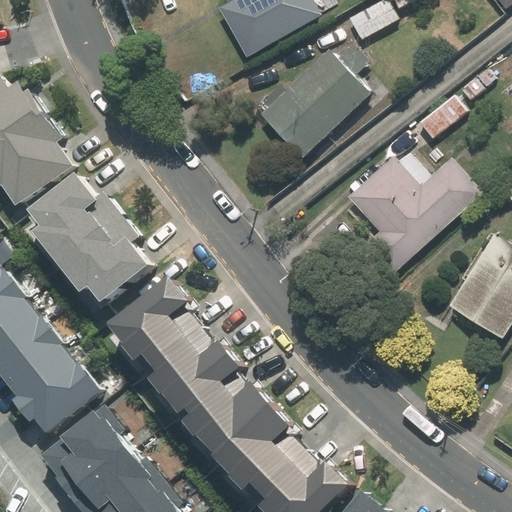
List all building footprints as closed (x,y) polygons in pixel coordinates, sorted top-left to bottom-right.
[(329,0),(238,0),(223,9),(250,56),(306,24),(335,8),(329,0)] [(401,22),(390,0),(388,0),(353,18),(365,41),(401,22)] [(419,0),(394,0),(401,13),(421,3),(419,0)] [(511,0),(498,0),(511,14),(511,12),(511,0)] [(359,44),(341,61),(331,51),(264,116),(308,160),(374,95),(355,76),(373,59),(359,44)] [(12,63),(0,71),(0,169),(24,204),(82,164),(12,63)] [(500,78),(490,67),(464,90),(474,102),(500,78)] [(470,110),(457,94),(425,122),(438,138),(470,110)] [(403,164),(397,158),(351,198),(383,234),(371,245),(396,275),(489,194),(457,158),(433,179),(412,155),(403,164)] [(92,202),(73,178),(24,216),(33,226),(27,230),(74,289),(79,285),(92,301),(140,263),(121,238),(131,230),(103,194),(92,202)] [(511,330),(511,243),(496,234),(451,309),(506,341),(511,330)] [(0,286),(15,275),(0,256),(0,286)] [(0,325),(34,299),(15,275),(0,286),(0,325)] [(178,278),(121,327),(281,511),(329,511),(359,487),(337,461),(333,465),(301,427),(305,424),(266,380),(261,384),(249,370),(254,366),(228,336),(224,339),(196,307),(200,304),(178,278)] [(52,321),(34,299),(0,325),(0,362),(3,360),(52,321)] [(71,345),(52,321),(3,360),(0,362),(7,371),(10,368),(22,383),(71,345)] [(89,368),(71,345),(22,383),(32,396),(29,399),(38,409),(41,406),(89,368)] [(108,392),(89,368),(41,406),(38,409),(44,417),(47,414),(60,430),(108,392)] [(180,511),(100,413),(43,460),(85,511),(180,511)] [(385,511),(356,491),(340,511),(385,511)]
